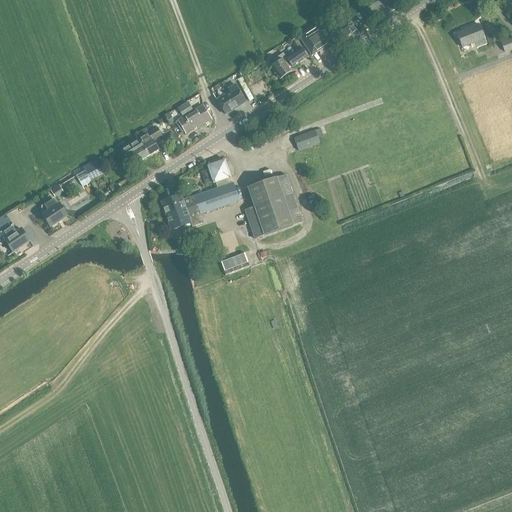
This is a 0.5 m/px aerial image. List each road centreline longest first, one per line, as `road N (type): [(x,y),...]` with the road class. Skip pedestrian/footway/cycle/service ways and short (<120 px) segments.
road 1 (tertiary): [(125,199),(423,0)]
road 2 (residential): [(228,511),(125,199)]
road 3 (tertiary): [(0,283),(125,199)]
